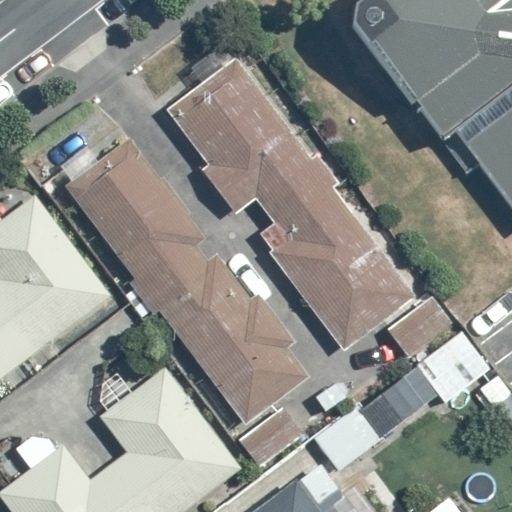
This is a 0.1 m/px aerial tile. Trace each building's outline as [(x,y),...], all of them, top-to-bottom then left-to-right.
[(511,0),(321,0),(304,13),(466,223),(511,187),(511,0)] [(236,65),(169,112),(346,354),(417,301),(236,65)] [(128,144),(63,190),(247,429),(311,381),(128,144)] [(0,386),(115,300),(42,202),(0,232),(0,386)] [(424,380),(427,385),(441,404),(488,370),(459,330),(412,364),(424,380)] [(187,511),(244,471),(166,374),(100,420),(129,453),(91,484),(65,449),(0,493),(0,498),(10,511),(187,511)] [(401,376),(372,397),(398,432),(426,411),(401,376)] [(378,442),(352,407),(311,437),(337,473),(378,442)] [(301,441),(280,409),(235,438),(256,470),(301,441)] [(343,511),(311,469),(251,511),(343,511)]
